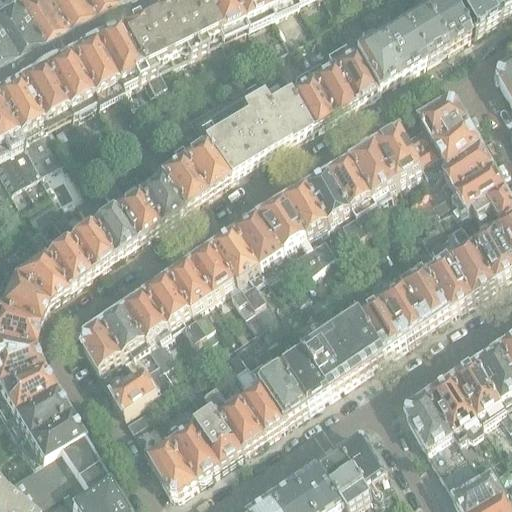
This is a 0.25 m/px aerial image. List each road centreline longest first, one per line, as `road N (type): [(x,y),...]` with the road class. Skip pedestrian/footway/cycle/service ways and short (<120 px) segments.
road 1 (residential): [(155,511),(62,370),(59,346),(68,330),(279,183),(436,88),(469,86)]
road 2 (residential): [(225,511),(371,412)]
road 3 (residential): [(371,412),(511,319)]
road 4 (residential): [(149,0),(0,75)]
